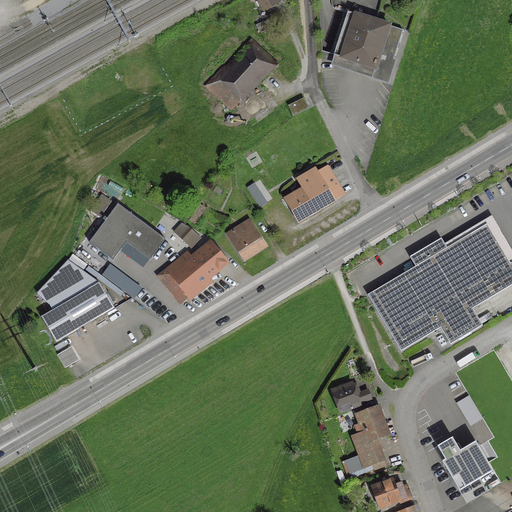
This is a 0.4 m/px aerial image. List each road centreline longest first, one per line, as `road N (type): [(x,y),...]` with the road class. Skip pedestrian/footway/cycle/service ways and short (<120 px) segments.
road 1 (primary): [(0,449),(381,221)]
road 2 (residential): [(511,328),(430,376),(408,399),(406,434),(432,511)]
road 3 (residential): [(308,0),(318,101),(381,221)]
road 4 (primary): [(381,221),(511,144)]
